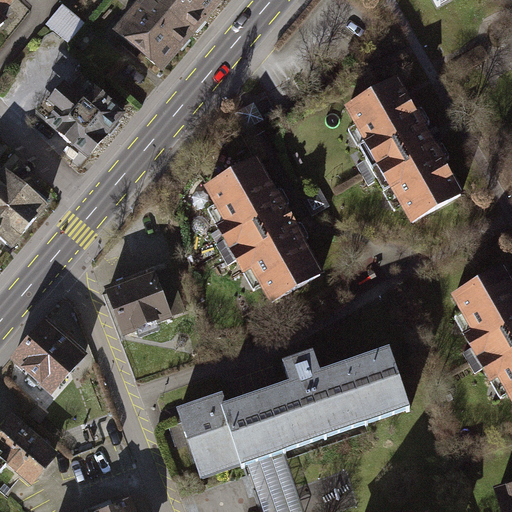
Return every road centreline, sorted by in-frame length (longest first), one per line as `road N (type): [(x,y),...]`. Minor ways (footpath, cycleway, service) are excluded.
road 1 (secondary): [(56,255),(272,0)]
road 2 (residential): [(165,511),(80,290),(56,255)]
